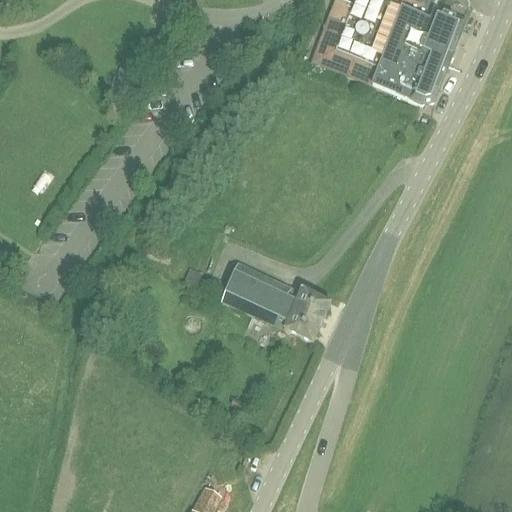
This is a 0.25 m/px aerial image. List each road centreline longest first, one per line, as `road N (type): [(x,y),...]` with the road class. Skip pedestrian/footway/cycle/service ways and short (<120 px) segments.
road 1 (tertiary): [(355,310),(506,0)]
road 2 (tertiary): [(256,511),(355,310)]
road 3 (tertiary): [(304,511),(355,310)]
